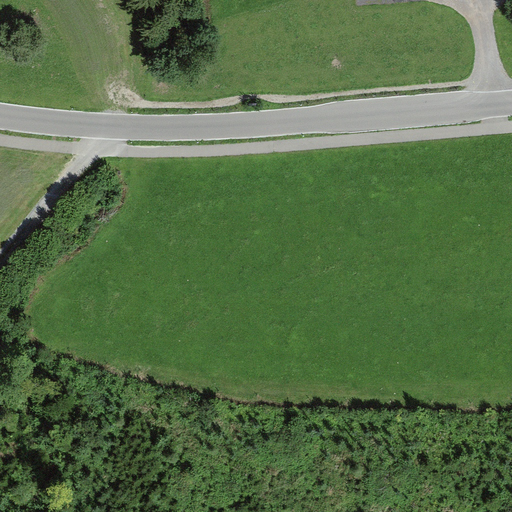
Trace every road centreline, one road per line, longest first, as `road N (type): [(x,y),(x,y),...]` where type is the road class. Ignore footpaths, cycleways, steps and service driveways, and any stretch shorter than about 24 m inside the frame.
road 1 (tertiary): [(511,103),(215,127),(0,115)]
road 2 (track): [(94,126),(92,150),(0,258)]
